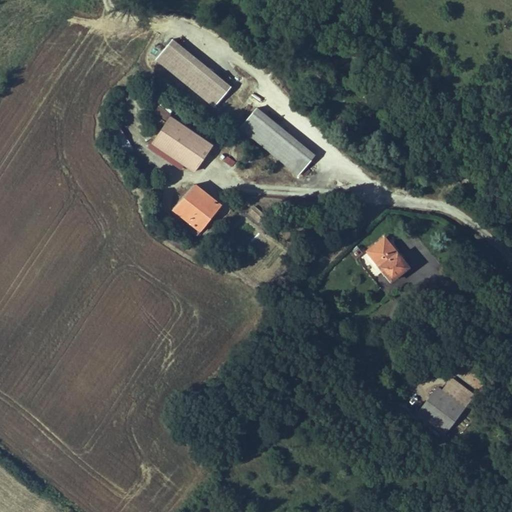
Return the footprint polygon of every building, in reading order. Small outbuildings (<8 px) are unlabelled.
[(230,87),(172,39),(156,59),(214,106),(230,87)] [(314,155),(256,108),(240,127),(298,175),(314,155)] [(212,145),(170,116),(166,121),(161,129),(160,131),(151,143),(194,171),(212,145)] [(161,129),(166,121),(159,116),(154,124),(161,129)] [(133,149),(120,129),(111,135),(124,156),(133,149)] [(197,235),(220,205),(194,184),(173,209),(191,224),(188,228),(197,235)] [(258,222),(264,216),(254,207),(248,213),(258,222)] [(408,267),(384,237),(367,251),(391,280),(408,267)] [(352,256),(356,259),(363,253),(359,248),(352,256)] [(320,300),(308,289),(302,296),(314,306),(320,300)] [(444,434),(464,407),(439,388),(419,415),(444,434)]
